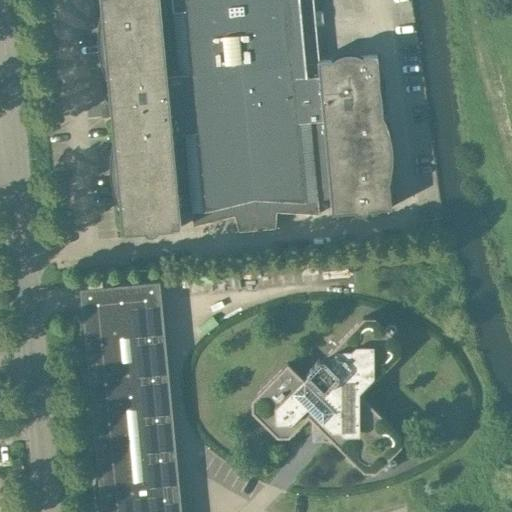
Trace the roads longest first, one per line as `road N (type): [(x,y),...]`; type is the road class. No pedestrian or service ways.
road 1 (unknown): [(352,0),(375,30),(386,67),(399,201),(381,230),(130,256),(101,252),(70,191),(54,57)]
road 2 (unclassified): [(49,511),(15,160)]
road 3 (track): [(511,160),(464,0)]
road 4 (unclassified): [(15,160),(0,0)]
